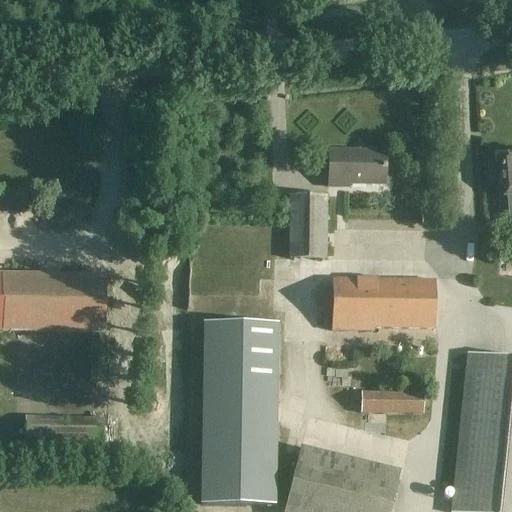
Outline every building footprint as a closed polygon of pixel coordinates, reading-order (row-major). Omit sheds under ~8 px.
[(385,151),(329,151),(328,185),(384,186),(385,151)] [(511,156),(499,158),(503,197),(507,197),(510,228),(511,227),(511,156)] [(290,195),(289,259),(324,260),(325,196),(290,195)] [(0,331),(104,333),(105,277),(0,275),(0,331)] [(434,281),(331,280),(331,332),(372,333),(372,329),(434,330),(434,281)] [(274,507),(277,326),(204,325),(201,506),(274,507)] [(103,380),(104,338),(90,337),(89,380),(103,380)] [(511,511),(511,358),(467,354),(450,511),(511,511)] [(421,413),(421,393),(362,392),(361,412),(421,413)] [(24,419),(23,441),(102,442),(102,420),(24,419)] [(388,511),(399,472),(298,446),(282,511),(388,511)]
